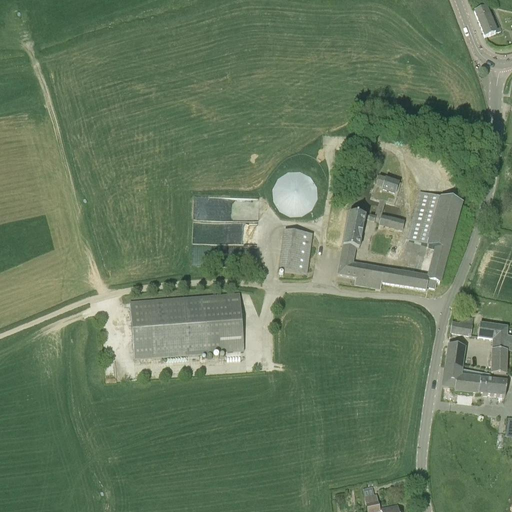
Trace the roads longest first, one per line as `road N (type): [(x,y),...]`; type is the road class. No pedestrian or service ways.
road 1 (track): [(254,284),(122,292),(0,337)]
road 2 (unclassified): [(446,309),(489,180),(498,64)]
road 3 (unclassified): [(427,511),(421,464),(446,309)]
road 4 (unclassified): [(446,309),(396,296),(254,284)]
